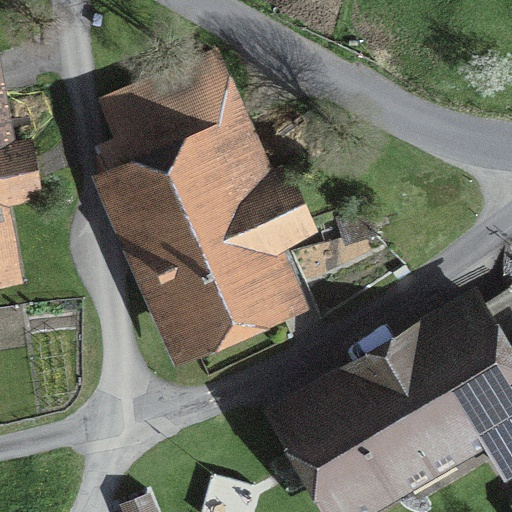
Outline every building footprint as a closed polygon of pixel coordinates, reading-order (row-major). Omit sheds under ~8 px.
[(236,205),(252,242),(308,218),(294,185),(291,186),(285,173),(272,179),(216,52),(103,100),(120,138),(113,162),(150,245),(236,205)] [(0,198),(36,192),(28,142),(10,145),(0,83),(0,198)] [(276,295),(252,242),(236,205),(150,245),(189,333),(276,295)] [(482,424),(508,471),(511,469),(511,295),(508,288),(291,413),(344,505),(482,424)] [(202,511),(253,511),(263,481),(217,466),(202,511)] [(148,511),(140,492),(122,501),(126,511),(148,511)]
